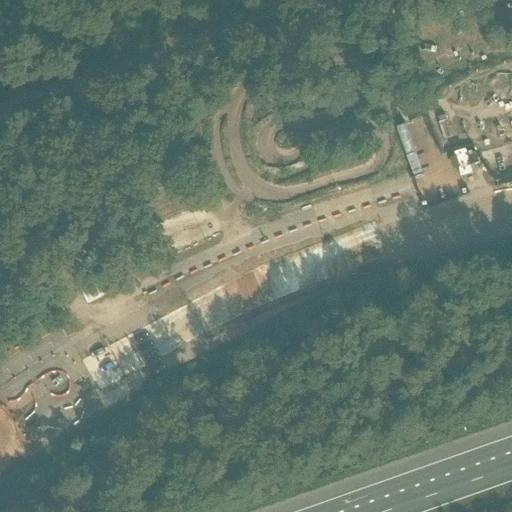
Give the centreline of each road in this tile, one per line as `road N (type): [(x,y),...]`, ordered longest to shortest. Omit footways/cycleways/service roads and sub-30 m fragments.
road 1 (tertiary): [(335,0),(0,116)]
road 2 (motorway): [(511,467),(385,511)]
